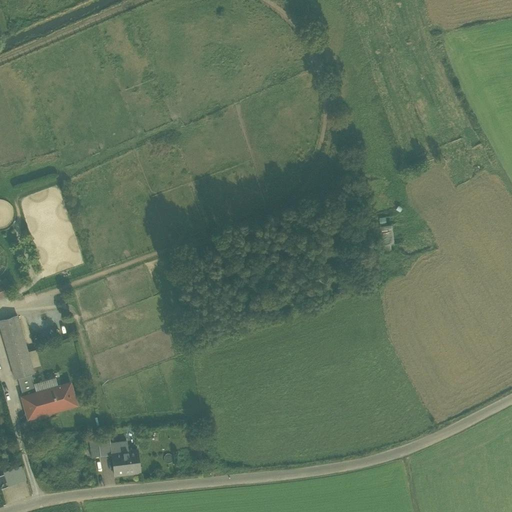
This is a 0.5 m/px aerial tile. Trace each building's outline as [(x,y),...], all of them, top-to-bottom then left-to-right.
[(392,225),(380,226),(380,229),(375,230),(376,239),(380,238),(381,253),(391,252),(391,244),(394,244),(392,225)] [(0,321),(0,328),(15,379),(18,378),(31,375),(34,374),(32,368),(28,352),(17,316),(0,321)] [(35,350),(28,352),(32,368),(40,366),(35,350)] [(18,378),(23,397),(36,393),(34,386),(31,375),(18,378)] [(34,386),(36,393),(57,387),(55,380),(34,386)] [(70,384),(57,387),(36,393),(23,397),(22,397),(28,419),(76,405),(70,384)] [(98,442),(100,457),(111,456),(111,453),(110,444),(109,438),(97,439),(98,442)] [(89,443),(92,458),(100,457),(98,442),(89,443)] [(110,444),(111,453),(127,451),(126,442),(110,444)] [(137,450),(127,451),(111,453),(111,456),(114,476),(140,473),(137,450)] [(4,474),(8,486),(26,480),(21,465),(3,472),(4,474)] [(4,474),(0,475),(0,489),(8,486),(4,474)]
